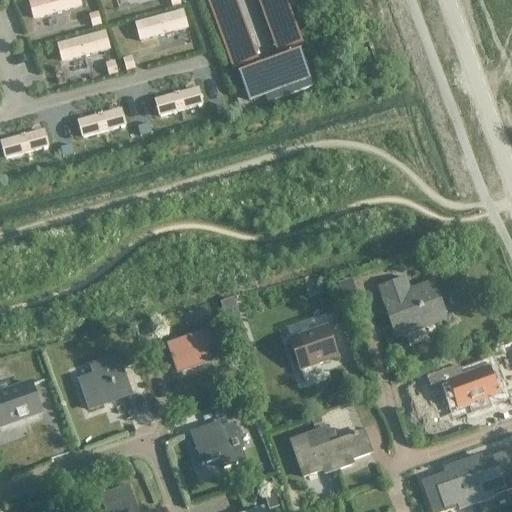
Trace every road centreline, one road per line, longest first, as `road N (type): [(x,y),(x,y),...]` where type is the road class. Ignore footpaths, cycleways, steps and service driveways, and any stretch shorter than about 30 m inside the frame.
road 1 (unknown): [(0,237),(320,142),(362,147),(450,206),(511,189)]
road 2 (residential): [(0,494),(155,439),(180,511)]
road 3 (tertiary): [(511,179),(446,0)]
